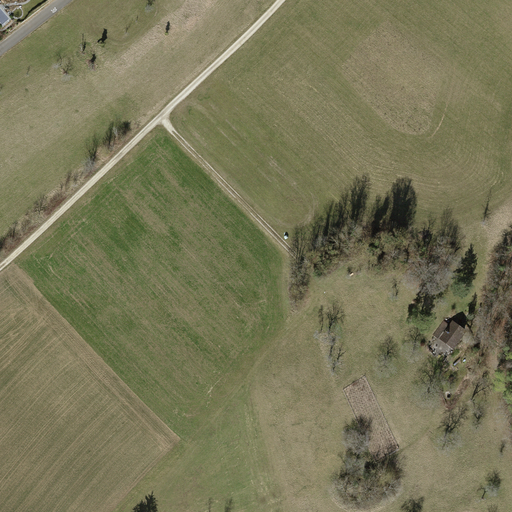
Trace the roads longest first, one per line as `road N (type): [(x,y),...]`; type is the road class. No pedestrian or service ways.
road 1 (track): [(0,268),(282,0)]
road 2 (track): [(163,114),(321,281)]
